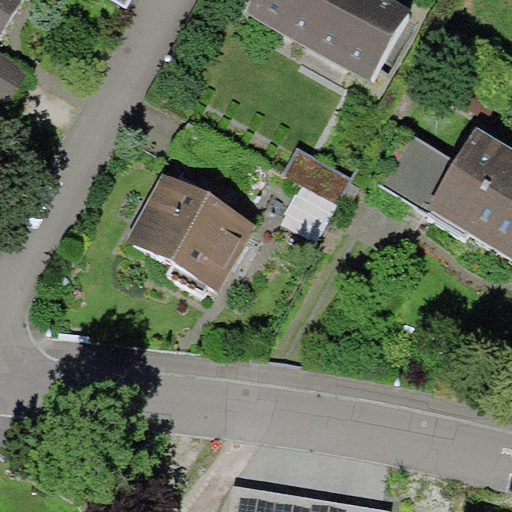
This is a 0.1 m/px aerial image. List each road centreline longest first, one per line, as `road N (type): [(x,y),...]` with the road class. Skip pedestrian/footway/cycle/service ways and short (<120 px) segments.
road 1 (residential): [(0,376),(368,419),(511,456)]
road 2 (residential): [(0,310),(168,0)]
